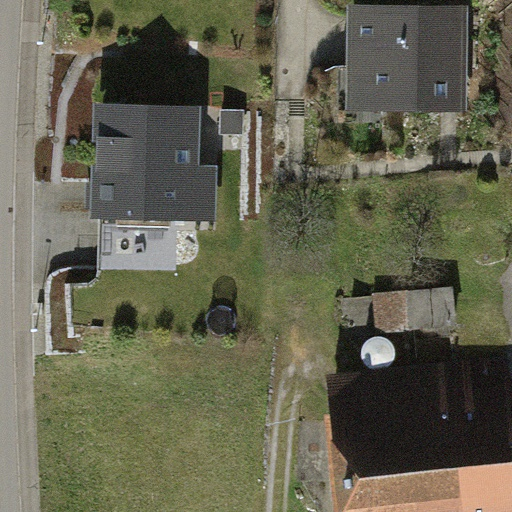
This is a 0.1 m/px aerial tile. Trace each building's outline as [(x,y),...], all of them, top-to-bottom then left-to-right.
[(348,112),(470,114),(472,9),(350,7),(348,112)] [(204,108),(95,106),(93,220),(218,222),(219,168),(203,168),(204,108)] [(246,110),(222,110),(222,135),(246,135),(246,110)] [(455,287),(374,294),(379,336),(460,326),(455,287)] [(511,511),(511,366),(511,357),(331,377),(336,416),(329,417),(339,511),(511,511)]
